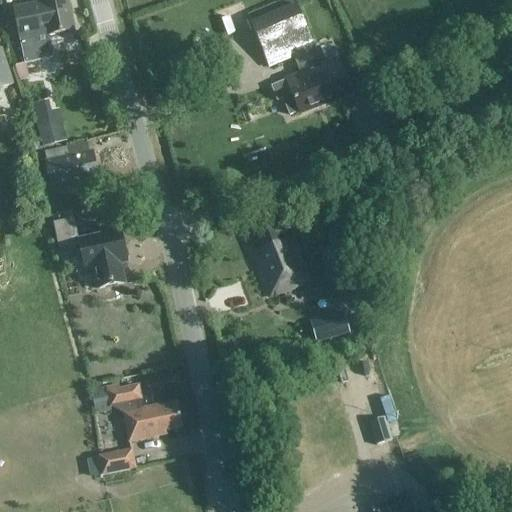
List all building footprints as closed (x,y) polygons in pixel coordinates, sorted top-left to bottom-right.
[(67,0),(64,0),(13,10),(24,66),(53,60),(48,38),(74,33),(67,0)] [(294,7),(251,25),(267,67),(293,57),(301,75),(270,87),(276,103),(282,101),(289,117),(297,114),(298,116),(332,103),(348,96),(335,63),(319,70),(294,7)] [(219,73),(224,51),(206,46),(201,69),(219,73)] [(0,89),(11,86),(0,50),(0,89)] [(65,111),(69,138),(82,137),(79,109),(65,111)] [(34,123),(41,150),(66,144),(60,117),(34,123)] [(50,190),(99,180),(93,153),(44,162),(50,190)] [(94,272),(98,291),(123,286),(119,266),(126,264),(120,233),(78,243),(73,221),(53,225),(59,250),(69,248),(69,251),(79,249),(84,273),(94,272)] [(284,236),(279,224),(249,236),(257,255),(258,254),(274,296),(307,282),(288,234),(284,236)] [(309,324),(315,344),(348,335),(343,315),(309,324)] [(141,402),(138,387),(106,393),(110,409),(121,407),(123,415),(122,415),(128,444),(165,437),(164,432),(182,429),(177,404),(142,411),(141,402)] [(384,419),(368,424),(374,446),(391,441),(384,419)] [(130,452),(98,459),(101,477),(134,471),(130,452)]
